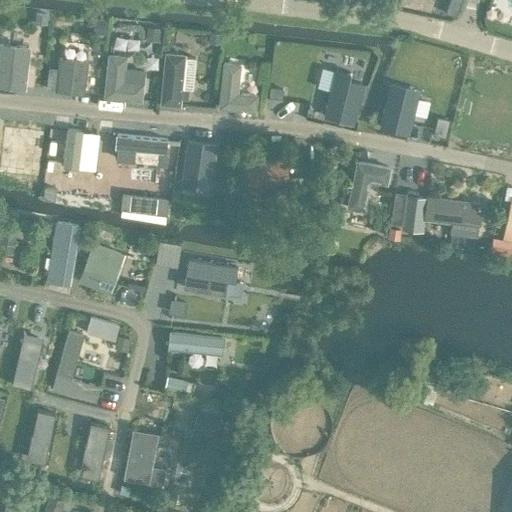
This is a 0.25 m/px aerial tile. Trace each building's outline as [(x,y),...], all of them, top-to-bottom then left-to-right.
[(33,22),(46,23),(47,13),(34,12),(33,22)] [(105,20),(94,19),(93,31),(104,32),(105,20)] [(148,27),(147,36),(158,38),(159,28),(148,27)] [(209,32),(208,41),(219,42),(220,33),(209,32)] [(0,83),(24,86),(28,46),(0,42),(0,83)] [(142,82),(122,80),(125,55),(109,53),(104,94),(140,98),(142,82)] [(188,88),(180,87),(183,54),(166,53),(161,101),(178,102),(179,95),(187,96),(188,88)] [(55,89),(83,92),(87,60),(59,57),(57,72),(48,71),(47,87),(55,88),(55,89)] [(256,93),(236,91),(240,63),(224,61),(219,105),(255,109),(256,93)] [(336,71),(325,117),(353,124),(363,85),(349,81),(350,74),(336,71)] [(12,168),(39,171),(44,131),(16,128),(12,168)] [(68,128),(63,162),(77,164),(82,129),(68,128)] [(159,151),(166,151),(167,137),(117,132),(116,146),(135,148),(134,159),(157,162),(159,151)] [(187,141),(181,184),(209,188),(215,145),(187,141)] [(247,179),(248,186),(288,178),(283,156),(239,164),(242,180),(247,179)] [(386,181),(389,166),(357,160),(348,205),(362,208),(369,178),(386,181)] [(28,174),(27,185),(38,186),(39,175),(28,174)] [(44,185),(43,197),(55,199),(56,187),(44,185)] [(142,192),(139,209),(165,212),(167,196),(142,192)] [(403,221),(423,224),(426,196),(406,193),(403,221)] [(477,223),(478,223),(481,203),(427,196),(424,216),(452,220),(451,231),(476,234),(477,223)] [(337,218),(350,221),(352,208),(339,206),(337,218)] [(241,236),(259,228),(254,215),(236,223),(241,236)] [(41,217),(39,228),(50,230),(52,219),(41,217)] [(47,278),(68,281),(78,223),(57,219),(47,278)] [(1,220),(0,224),(0,241),(14,243),(17,222),(1,220)] [(389,237),(400,238),(401,227),(390,226),(389,237)] [(99,227),(95,238),(111,244),(115,233),(99,227)] [(123,253),(110,248),(110,249),(94,243),(90,255),(89,254),(80,278),(108,289),(123,253)] [(189,257),(183,288),(224,295),(226,281),(233,283),(237,266),(189,257)] [(68,329),(52,386),(95,398),(99,384),(68,375),(80,332),(68,329)] [(168,345),(220,351),(222,335),(170,330),(168,345)] [(22,334),(11,386),(30,390),(41,338),(22,334)] [(117,334),(114,345),(126,348),(129,337),(117,334)] [(168,375),(165,385),(185,390),(187,380),(168,375)] [(36,409),(25,461),(44,465),(55,413),(36,409)] [(197,409),(192,432),(214,437),(220,415),(197,409)] [(90,421),(79,474),(98,478),(109,425),(90,421)] [(129,447),(125,465),(137,467),(135,479),(148,481),(150,470),(157,432),(144,429),(140,449),(129,447)] [(121,482),(119,491),(127,493),(129,484),(121,482)] [(3,511),(20,511),(28,492),(12,487),(3,511)] [(67,511),(68,511),(59,508),(63,497),(50,493),(43,511),(67,511)] [(63,497),(59,508),(68,511),(71,499),(63,497)]
